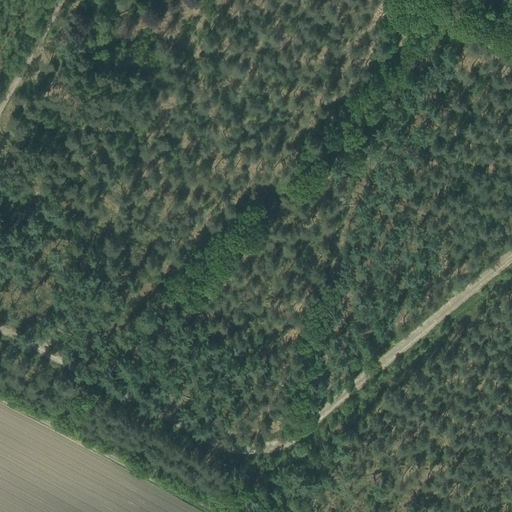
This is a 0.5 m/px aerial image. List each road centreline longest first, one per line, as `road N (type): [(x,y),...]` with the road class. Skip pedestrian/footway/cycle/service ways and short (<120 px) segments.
road 1 (track): [(511,252),(266,449),(225,445),(0,326)]
road 2 (track): [(86,372),(472,0)]
road 3 (track): [(0,395),(214,511)]
road 4 (track): [(63,0),(0,112)]
